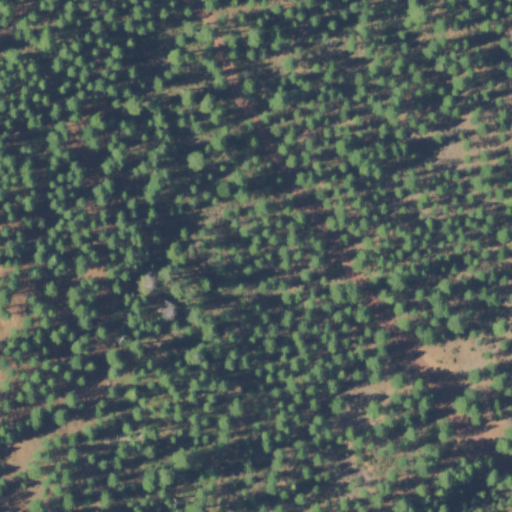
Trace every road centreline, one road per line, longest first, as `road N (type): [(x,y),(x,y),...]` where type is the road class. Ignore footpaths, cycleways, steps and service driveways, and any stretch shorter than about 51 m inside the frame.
road 1 (track): [(187,0),(275,164),(346,272),(463,426),(511,464)]
road 2 (track): [(374,511),(477,437)]
